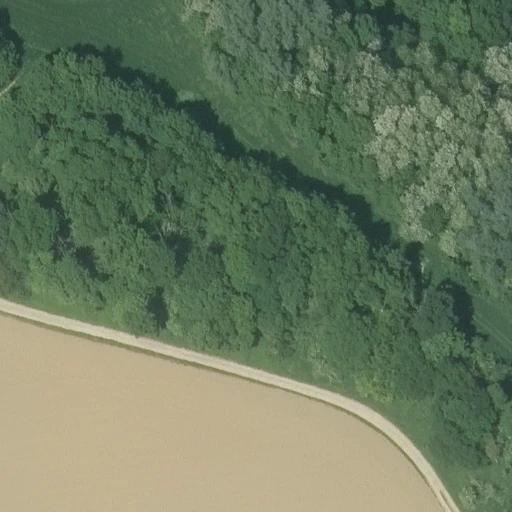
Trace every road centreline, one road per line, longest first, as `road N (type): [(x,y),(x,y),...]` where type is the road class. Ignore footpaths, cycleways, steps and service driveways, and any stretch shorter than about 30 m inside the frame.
road 1 (unclassified): [(435,494),(406,453),(338,404),(0,297)]
road 2 (track): [(362,0),(511,153)]
